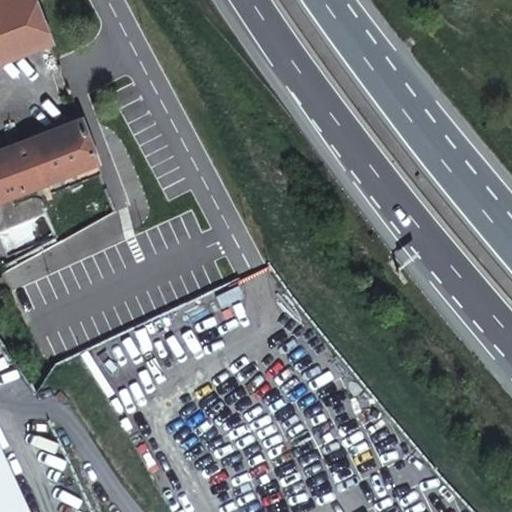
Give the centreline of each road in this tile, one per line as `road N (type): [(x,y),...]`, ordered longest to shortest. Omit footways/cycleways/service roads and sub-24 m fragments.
road 1 (trunk): [(256,0),(310,85),(501,325)]
road 2 (trunk): [(511,244),(326,0)]
